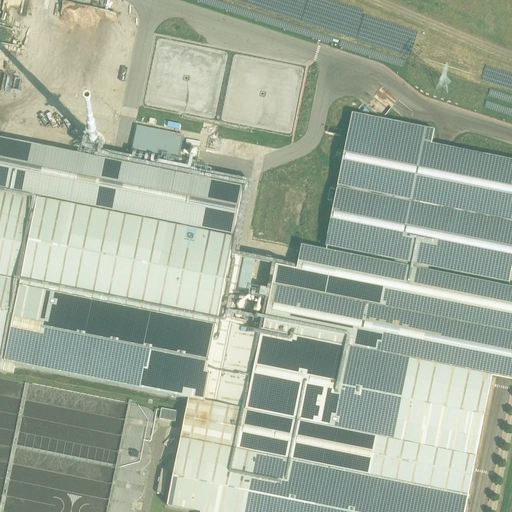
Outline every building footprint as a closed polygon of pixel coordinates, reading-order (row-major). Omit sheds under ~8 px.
[(158,114),(222,121),(226,78),(223,77),(225,58),(214,57),(213,61),(205,54),(198,70),(188,62),(181,64),(190,72),(189,90),(195,72),(198,74),(195,96),(189,95),(182,76),(175,73),(177,59),(182,57),(183,50),(173,46),(162,50),(168,69),(173,68),(172,73),(160,76),(158,69),(157,80),(162,81),(161,83),(158,114)] [(325,248),(395,261),(395,264),(413,268),(429,271),(430,268),(509,284),(511,268),(511,161),(431,145),(435,129),(352,113),(325,248)] [(183,136),(136,127),(132,151),(178,160),(183,136)] [(0,297),(263,349),(280,267),(276,266),(263,331),(245,327),(250,302),(248,301),(256,263),(244,261),(245,254),(231,251),(243,192),(244,189),(0,139),(0,297)] [(300,179),(302,174),(287,170),(286,175),(300,179)] [(256,177),(250,230),(274,232),(273,235),(301,238),(307,183),(256,177)] [(242,511),(364,511),(413,268),(395,264),(300,245),(296,270),(280,267),(263,349),(249,412),(241,451),(254,454),(242,511)] [(413,268),(364,511),(465,511),(492,377),(511,380),(511,287),(429,271),(413,268)] [(0,371),(14,374),(15,368),(15,366),(189,400),(249,412),(263,349),(0,297),(0,371)] [(138,402),(121,400),(97,511),(128,511),(124,506),(130,504),(137,497),(140,490),(140,482),(136,476),(130,469),(138,469),(143,464),(149,456),(149,448),(144,441),(138,436),(144,433),(149,427),(152,419),(150,412),(145,406),(138,402)] [(189,400),(175,467),(168,506),(197,511),(227,511),(235,479),(241,451),(249,412),(189,400)] [(177,411),(161,408),(161,409),(159,419),(175,422),(177,411)] [(235,479),(227,511),(242,511),(254,454),(241,451),(235,479)] [(164,495),(169,470),(162,469),(157,493),(164,495)]
